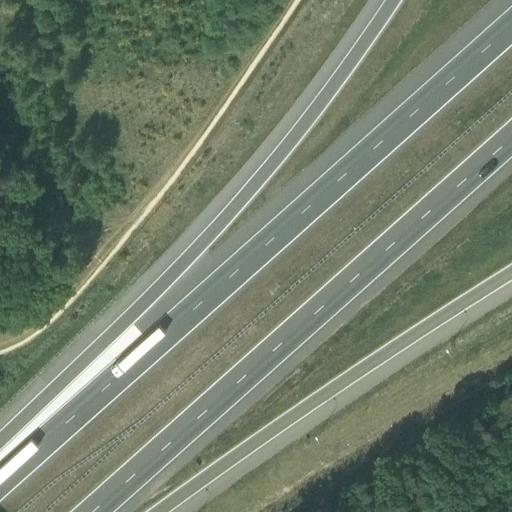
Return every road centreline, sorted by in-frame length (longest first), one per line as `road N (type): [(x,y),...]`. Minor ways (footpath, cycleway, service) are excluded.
road 1 (motorway): [(511,24),(0,482)]
road 2 (motorway): [(394,0),(298,131),(202,240),(0,440)]
road 3 (motorway): [(94,511),(511,140)]
road 4 (track): [(0,358),(79,289),(259,53),(288,0)]
road 5 (motorway): [(154,511),(511,270)]
